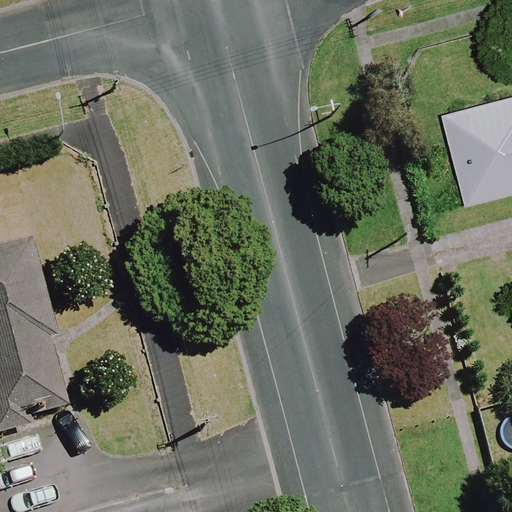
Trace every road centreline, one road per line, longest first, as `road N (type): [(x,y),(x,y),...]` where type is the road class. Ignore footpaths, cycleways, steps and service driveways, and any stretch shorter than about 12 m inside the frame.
road 1 (secondary): [(350,511),(213,0)]
road 2 (residential): [(0,54),(205,0)]
